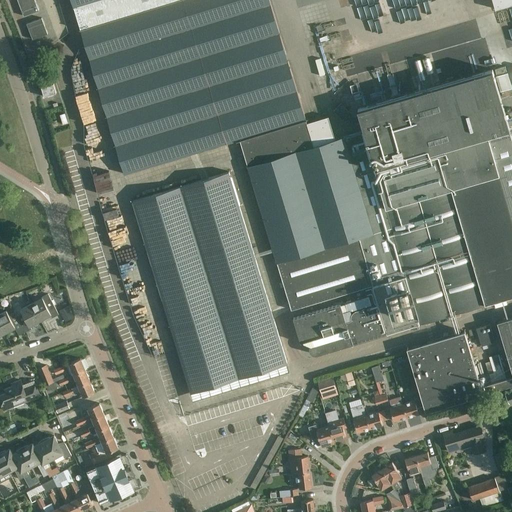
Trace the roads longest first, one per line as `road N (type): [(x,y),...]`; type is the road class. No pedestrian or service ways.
road 1 (residential): [(89,327),(0,37)]
road 2 (residential): [(342,511),(343,486),(376,447),(511,407)]
road 3 (residential): [(163,498),(89,327)]
